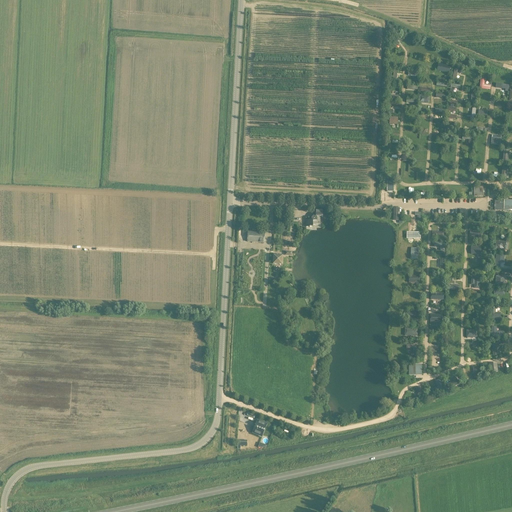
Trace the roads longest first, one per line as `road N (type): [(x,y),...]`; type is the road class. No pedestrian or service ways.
road 1 (tertiary): [(4,511),(7,487),(26,468),(183,450),(203,441),(216,422),(241,0)]
road 2 (primary): [(112,511),(511,426)]
